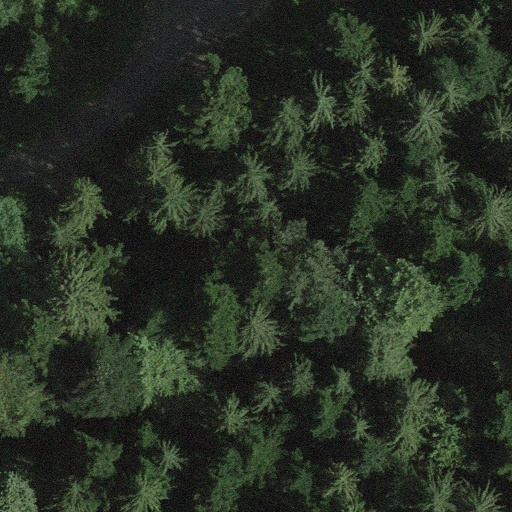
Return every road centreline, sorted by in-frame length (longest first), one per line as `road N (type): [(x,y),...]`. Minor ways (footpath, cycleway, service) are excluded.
road 1 (track): [(0,178),(67,151),(218,0)]
road 2 (track): [(67,151),(50,205),(0,301)]
